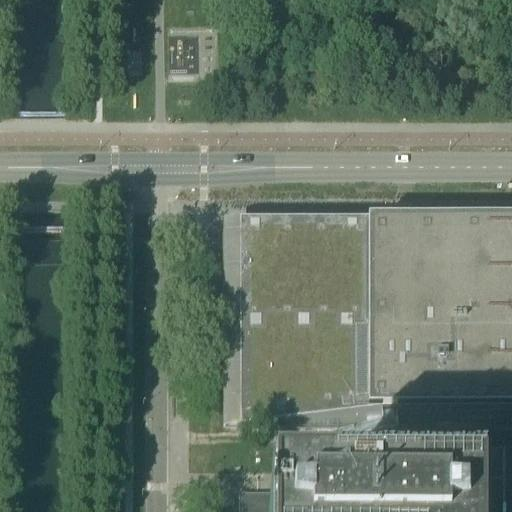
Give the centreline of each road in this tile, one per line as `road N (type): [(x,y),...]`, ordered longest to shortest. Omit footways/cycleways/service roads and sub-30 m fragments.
road 1 (secondary): [(158,172),(511,169)]
road 2 (unclassified): [(158,172),(158,511)]
road 3 (secondary): [(0,169),(158,172)]
